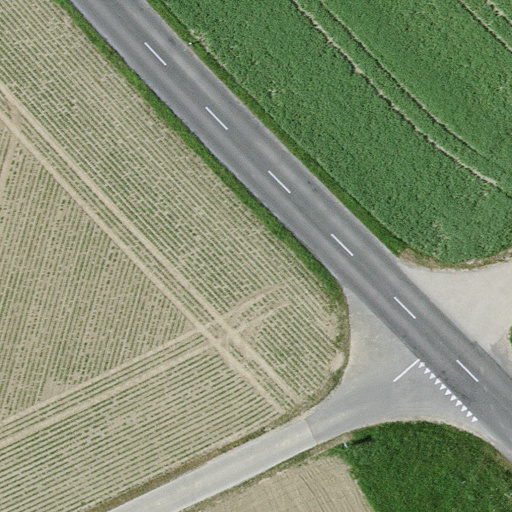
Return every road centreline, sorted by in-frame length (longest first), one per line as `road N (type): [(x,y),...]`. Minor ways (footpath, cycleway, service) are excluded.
road 1 (unclassified): [(106,0),(511,421)]
road 2 (track): [(440,350),(344,415),(141,511)]
